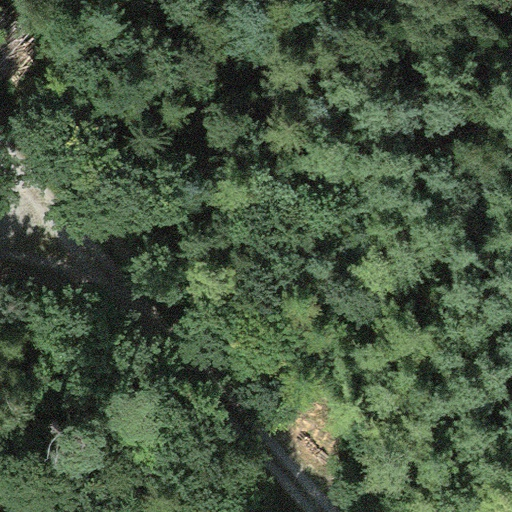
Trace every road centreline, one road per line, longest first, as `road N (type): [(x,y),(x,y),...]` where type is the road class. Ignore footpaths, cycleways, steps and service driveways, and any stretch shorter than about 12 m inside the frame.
road 1 (track): [(317,511),(108,288),(0,270)]
road 2 (track): [(108,288),(0,153)]
